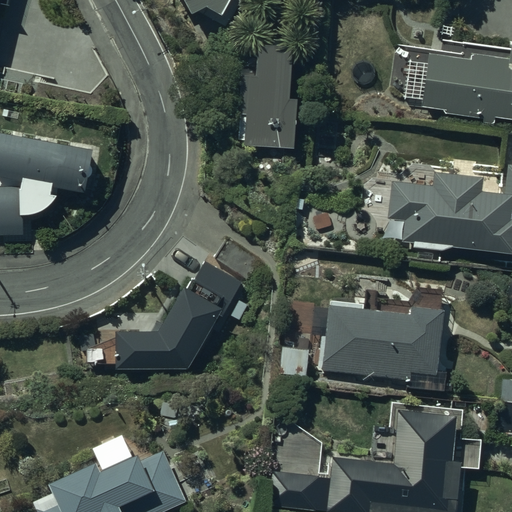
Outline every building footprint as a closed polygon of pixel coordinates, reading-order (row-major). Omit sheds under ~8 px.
[(183,0),(189,11),(204,3),(230,16),(238,0),(183,0)] [(469,56),(427,51),(421,105),(445,106),(444,113),(483,116),(483,122),(494,121),(494,115),(511,117),(511,28),(510,28),(508,55),(469,52),(469,56)] [(287,39),(253,38),(252,69),(236,69),(236,110),(238,110),(238,138),(242,138),(242,144),(293,145),(293,93),(287,93),(287,39)] [(89,146),(0,130),(0,173),(19,177),(18,185),(0,185),(0,233),(21,233),(21,214),(22,214),(23,214),(25,214),(26,214),(27,213),(28,213),(29,213),(30,213),(31,212),(32,212),(33,212),(35,211),(36,211),(37,210),(38,210),(39,209),(40,208),(41,208),(42,207),(42,206),(43,206),(44,205),(45,204),(46,203),(47,203),(48,202),(48,201),(49,200),(50,199),(50,198),(51,197),(52,196),(52,195),(53,194),(49,189),(53,184),(82,189),(89,146)] [(511,164),(507,164),(506,190),(479,189),(480,174),(433,170),(432,184),(390,180),(387,217),(402,219),(401,241),(412,242),(412,246),(443,249),(453,245),(511,248),(511,164)] [(227,237),(214,257),(246,279),(259,259),(227,237)] [(329,298),(329,303),(327,303),(325,334),(320,333),(318,366),(321,367),(321,370),(407,379),(406,387),(443,390),(445,375),(434,373),(439,306),(409,304),(408,311),(362,306),(363,301),(329,298)] [(277,373),(306,374),(308,333),(290,332),(290,344),(279,343),(277,373)] [(322,442),(273,407),(267,505),(347,511),(461,511),(464,478),(457,477),(458,465),(478,466),(479,435),(459,434),(460,405),(389,401),(386,444),(375,459),(332,454),(330,474),(319,473),(322,442)] [(511,402),(501,401),(498,434),(511,435),(511,402)] [(94,457),(44,478),(49,492),(33,499),(38,511),(153,511),(183,499),(160,447),(136,458),(132,449),(97,464),(94,457)]
